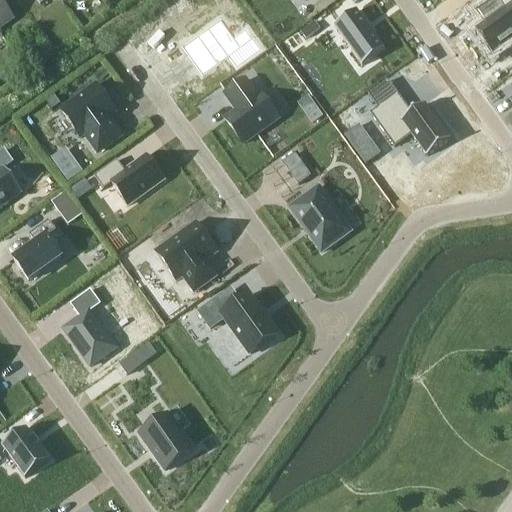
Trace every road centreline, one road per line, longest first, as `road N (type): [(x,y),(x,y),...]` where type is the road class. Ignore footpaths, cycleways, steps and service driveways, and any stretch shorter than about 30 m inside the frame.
road 1 (residential): [(121,46),(332,337)]
road 2 (residential): [(0,311),(145,511)]
road 3 (residential): [(332,337),(408,231),(444,213),(511,203)]
road 4 (residential): [(209,511),(332,337)]
road 5 (residential): [(402,0),(511,152)]
